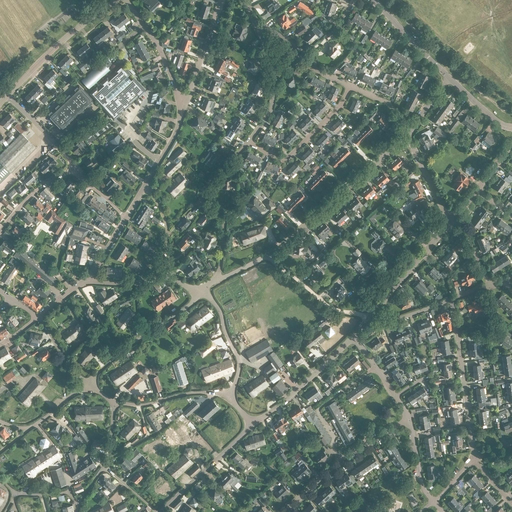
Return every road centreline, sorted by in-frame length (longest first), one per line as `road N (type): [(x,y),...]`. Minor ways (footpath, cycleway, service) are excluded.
road 1 (residential): [(220,280),(317,216),(406,136)]
road 2 (residential): [(475,458),(451,298)]
road 3 (residential): [(220,280),(220,216),(204,187),(247,141)]
road 4 (unknown): [(511,104),(397,0)]
road 5 (residential): [(88,384),(204,289)]
road 6 (tertiary): [(7,95),(116,0)]
road 7 (residential): [(247,141),(284,161),(341,105),(350,85)]
road 8 (residential): [(253,423),(351,338)]
road 9 (residential): [(159,511),(253,423)]
road 10 (track): [(369,318),(328,306),(265,256)]
road 11 (residential): [(344,459),(319,408),(372,369)]
road 12 (residential): [(186,104),(126,0)]
